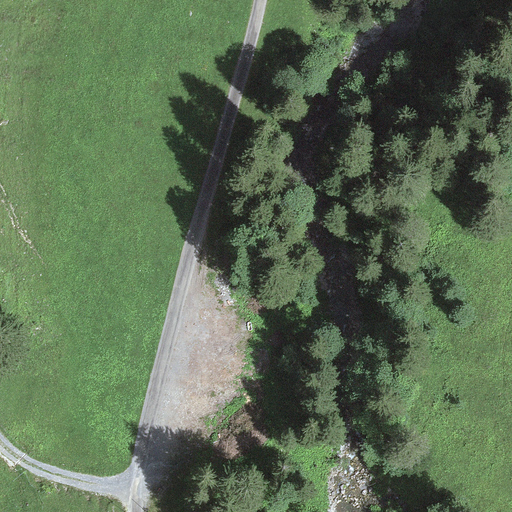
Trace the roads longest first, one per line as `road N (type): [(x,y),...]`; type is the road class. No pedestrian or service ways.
road 1 (track): [(261,0),(135,478),(138,511)]
road 2 (track): [(135,478),(71,472),(15,450),(0,432)]
